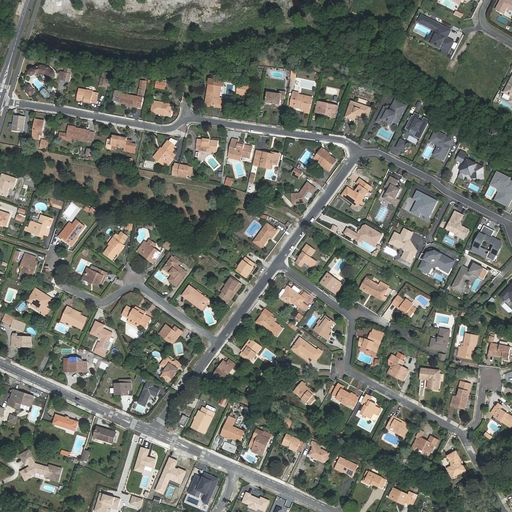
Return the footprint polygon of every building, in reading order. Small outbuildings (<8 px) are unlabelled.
[(511,0),(500,0),(496,9),(505,14),(508,8),(511,9),(511,0)] [(449,52),(455,41),(448,38),(451,30),(422,15),(419,22),(422,23),(423,22),(439,30),(432,43),(444,49),(449,52)] [(439,30),(423,22),(422,23),(435,30),(433,33),(435,34),(434,37),(429,35),(427,40),(432,43),(439,30)] [(34,76),(38,73),(42,74),(45,75),(46,77),(46,78),(47,78),(47,79),(48,79),(49,80),(50,80),(51,80),(52,80),(52,79),(53,79),(54,78),(55,77),(56,76),(55,73),(55,72),(54,72),(54,71),(53,70),(52,69),(51,68),(50,68),(50,67),(49,67),(48,66),(47,66),(46,66),(45,65),(44,65),(43,65),(42,65),(40,65),(39,65),(38,65),(37,66),(36,66),(35,66),(34,67),(33,67),(33,68),(32,68),(31,69),(30,70),(29,71),(29,73),(30,74),(30,75),(31,75),(32,75),(32,76),(33,76),(34,76)] [(63,80),(70,82),(73,69),(66,67),(64,73),(63,80)] [(220,98),(222,86),(225,86),(226,81),(210,79),(209,84),(206,105),(216,106),(215,107),(226,109),(227,99),(220,98)] [(164,89),(165,83),(157,81),(156,88),(164,89)] [(34,92),(34,90),(31,85),(30,85),(29,85),(29,84),(28,84),(28,85),(27,85),(26,85),(26,86),(25,86),(25,87),(25,88),(24,88),(28,94),(29,94),(30,94),(30,95),(31,95),(32,94),(33,94),(33,93),(34,93),(34,92)] [(251,96),(252,86),(239,84),(237,94),(251,96)] [(50,99),(51,95),(45,88),(43,88),(40,91),(40,92),(45,97),(50,99)] [(96,104),(98,93),(79,89),(77,100),(84,101),(84,102),(96,104)] [(137,106),(141,107),(143,98),(121,94),(122,92),(115,91),(113,100),(120,102),(120,103),(126,104),(130,105),(129,106),(137,108),(137,106)] [(280,94),(268,93),(267,102),(280,104),(281,99),(285,99),(287,92),(280,91),(280,94)] [(302,107),(302,109),(302,110),(306,111),(306,112),(310,113),(313,97),(299,94),(299,93),(294,91),(291,103),(297,104),(297,106),(302,107)] [(511,96),(505,93),(503,97),(510,101),(511,96)] [(401,117),(407,106),(396,100),(391,110),(390,111),(388,110),(388,108),(385,107),(377,121),(383,124),(384,121),(385,120),(388,122),(391,121),(392,119),(394,120),(397,115),(401,117)] [(161,112),(160,115),(170,116),(173,104),(153,101),(151,110),(161,112)] [(328,113),(327,115),(336,117),(339,106),(318,101),(316,112),(325,115),(325,113),(328,113)] [(358,112),(369,116),(372,108),(352,101),(346,117),(355,120),(357,115),(358,112)] [(412,119),(407,128),(411,130),(412,129),(418,132),(416,136),(421,139),(430,121),(425,118),(423,122),(419,119),(420,116),(416,114),(414,117),(413,119),(412,119)] [(23,132),(25,117),(15,115),(12,131),(23,132)] [(398,123),(401,117),(397,115),(394,120),(392,119),(391,121),(388,122),(385,120),(384,121),(392,125),(394,121),(398,123)] [(37,134),(39,134),(42,135),(44,120),(35,119),(34,123),(34,129),(37,130),(37,134)] [(90,131),(75,128),(68,126),(67,137),(72,138),(92,142),(93,137),(89,136),(90,132),(90,131)] [(453,144),(451,137),(447,139),(445,138),(446,136),(436,131),(431,139),(438,143),(440,147),(435,155),(437,156),(438,158),(440,159),(442,159),(444,160),(447,153),(448,150),(449,150),(450,148),(449,146),(453,144)] [(126,142),(126,140),(126,138),(113,135),(111,145),(124,148),(124,151),(130,152),(131,143),(126,142)] [(196,150),(199,150),(208,151),(217,152),(218,141),(210,141),(210,139),(203,139),(203,140),(198,140),(196,150)] [(250,159),(253,147),(238,144),(238,141),(232,139),(229,148),(233,149),(231,154),(250,159)] [(434,155),(435,155),(440,147),(438,143),(431,139),(431,141),(437,144),(438,147),(434,155)] [(170,155),(172,152),(176,147),(168,141),(162,149),(156,155),(166,162),(168,165),(173,158),(170,155)] [(397,148),(404,151),(406,147),(403,145),(402,143),(400,142),(397,148)] [(163,165),(166,162),(156,155),(162,149),(160,147),(152,157),(163,165)] [(317,155),(318,164),(328,171),(336,160),(329,155),(330,154),(323,149),(321,152),(319,151),(317,155)] [(257,162),(272,165),(272,164),(277,165),(280,154),(271,152),(271,154),(259,152),(257,162)] [(483,178),(483,168),(468,160),(469,158),(465,156),(466,154),(461,152),(459,157),(462,159),(460,162),(465,165),(464,166),(465,169),(463,169),(461,172),(466,175),(467,173),(472,176),(472,179),(483,178)] [(292,172),(294,168),(285,162),(283,166),(292,172)] [(188,166),(180,165),(179,174),(187,175),(188,166)] [(300,176),(303,171),(296,168),(292,174),(295,176),(296,174),(300,176)] [(1,183),(0,182),(0,193),(6,196),(9,187),(10,184),(15,186),(17,178),(3,173),(1,179),(2,180),(1,183)] [(511,189),(511,188),(511,183),(511,180),(508,181),(508,179),(497,173),(493,181),(497,183),(495,186),(499,188),(501,192),(496,200),(506,205),(509,199),(508,197),(509,195),(511,194),(511,189)] [(226,177),(224,185),(230,187),(232,179),(226,177)] [(399,181),(391,177),(386,186),(389,188),(390,188),(389,191),(388,190),(384,198),(394,203),(396,198),(401,189),(396,187),(399,181)] [(358,205),(371,187),(360,179),(357,183),(359,185),(354,192),(347,187),(341,195),(353,204),(357,207),(358,205)] [(497,183),(493,181),(491,185),(498,189),(498,193),(495,200),(496,200),(501,192),(499,188),(495,186),(497,183)] [(307,197),(308,198),(316,189),(308,182),(301,192),(303,193),(291,194),(292,204),(302,203),(302,201),(304,201),(307,197)] [(417,201),(421,193),(417,191),(413,199),(417,201)] [(427,196),(421,193),(417,201),(418,202),(417,204),(416,203),(411,213),(419,217),(421,214),(429,218),(438,201),(434,199),(431,199),(429,198),(427,196)] [(64,201),(52,198),(51,201),(53,203),(53,206),(62,208),(64,201)] [(0,224),(6,226),(10,214),(0,210),(0,206),(0,224)] [(88,212),(94,216),(97,211),(91,207),(88,212)] [(459,223),(463,216),(455,211),(445,229),(455,234),(455,235),(458,237),(460,236),(464,238),(468,230),(460,226),(459,226),(458,224),(459,223)] [(44,234),(46,228),(49,218),(41,215),(38,224),(33,222),(30,231),(36,233),(40,235),(41,233),(43,234),(44,234)] [(71,243),(76,237),(81,231),(85,226),(77,220),(73,225),(70,222),(58,236),(61,238),(63,236),(71,243)] [(271,239),(277,230),(267,223),(253,241),(261,247),(269,237),(271,239)] [(358,234),(348,228),(345,233),(356,239),(358,237),(363,240),(364,238),(365,238),(368,239),(368,241),(372,243),(373,242),(377,245),(382,234),(366,225),(363,226),(361,230),(359,233),(358,234)] [(473,247),(479,249),(483,240),(494,246),(491,252),(489,251),(486,257),(493,261),(501,246),(500,242),(491,237),(494,231),(483,226),(473,247)] [(391,241),(403,248),(405,251),(402,257),(411,262),(417,251),(410,240),(409,240),(413,233),(405,229),(401,236),(395,233),(391,241)] [(108,244),(110,245),(115,239),(116,240),(119,236),(124,240),(127,236),(121,232),(119,235),(116,233),(108,244)] [(77,238),(76,237),(71,243),(63,236),(61,238),(71,246),(77,238)] [(118,249),(120,251),(124,245),(122,244),(125,240),(124,240),(119,236),(116,240),(115,239),(110,245),(104,253),(112,259),(116,253),(118,249)] [(364,238),(363,240),(375,247),(377,245),(373,242),(372,243),(368,241),(368,239),(365,238),(364,238)] [(151,258),(150,260),(154,263),(161,253),(154,248),(156,244),(150,239),(147,243),(149,244),(144,252),(151,258)] [(168,251),(173,244),(167,239),(162,247),(168,251)] [(391,241),(390,243),(405,251),(403,248),(391,241)] [(140,253),(150,260),(151,258),(144,252),(149,244),(147,243),(140,253)] [(310,266),(315,260),(310,257),(315,250),(307,244),(301,253),(302,254),(296,262),(302,266),(305,262),(310,266)] [(428,254),(427,253),(419,268),(428,273),(433,265),(434,263),(439,266),(440,269),(448,273),(454,262),(445,256),(444,257),(441,255),(441,254),(435,251),(434,252),(432,250),(430,251),(428,254)] [(34,264),(36,265),(37,262),(32,260),(34,256),(25,253),(23,257),(25,258),(20,274),(32,278),(35,270),(33,269),(34,264)] [(180,262),(172,256),(163,269),(172,275),(168,280),(176,286),(187,272),(177,265),(180,262)] [(236,269),(244,275),(251,266),(252,267),(254,264),(245,257),(236,269)] [(477,277),(482,268),(472,263),(470,267),(471,267),(470,270),(469,269),(469,270),(462,267),(451,288),(459,292),(465,281),(466,282),(470,280),(473,275),(477,277)] [(251,266),(244,275),(246,277),(253,268),(252,267),(251,266)] [(486,270),(482,268),(477,277),(481,279),(486,270)] [(102,279),(104,280),(107,273),(98,269),(97,272),(89,269),(87,274),(85,273),(83,278),(99,286),(102,279)] [(336,294),(343,284),(328,273),(321,282),(336,294)] [(227,286),(223,292),(220,296),(228,302),(241,284),(230,276),(224,284),(226,285),(227,286)] [(371,295),(372,294),(363,289),(368,279),(366,278),(360,289),(371,295)] [(363,289),(372,294),(381,299),(385,301),(387,298),(383,295),(388,286),(381,282),(379,285),(368,279),(363,289)] [(511,280),(499,296),(503,300),(507,295),(511,298),(511,280)] [(201,307),(207,299),(189,286),(182,295),(191,302),(193,301),(201,307)] [(288,299),(291,301),(299,307),(302,302),(305,299),(288,286),(285,289),(285,290),(284,289),(283,289),(278,295),(279,296),(281,298),(287,302),(288,299)] [(38,292),(39,291),(35,288),(28,300),(33,303),(44,310),(43,312),(42,314),(46,316),(50,310),(46,307),(51,298),(48,296),(47,297),(38,292)] [(209,300),(207,299),(201,307),(193,301),(191,302),(202,310),(209,300)] [(407,312),(406,314),(410,317),(416,309),(412,306),(413,304),(406,299),(405,301),(401,299),(397,305),(407,312)] [(308,306),(302,302),(299,307),(304,311),(308,306)] [(32,305),(43,312),(44,310),(33,303),(32,305)] [(396,306),(406,314),(407,312),(397,305),(396,306)] [(67,306),(62,318),(66,320),(65,321),(82,329),(87,318),(80,315),(70,310),(71,309),(71,308),(67,306)] [(140,311),(135,308),(134,309),(127,306),(122,315),(129,319),(130,318),(139,323),(139,324),(146,328),(148,323),(141,319),(144,315),(146,312),(141,309),(140,311)] [(276,336),(282,328),(269,318),(272,314),(265,309),(262,313),(263,313),(265,315),(259,322),(267,327),(266,329),(276,336)] [(300,321),(304,316),(299,313),(295,318),(300,321)] [(10,324),(13,318),(5,314),(3,320),(10,324)] [(151,318),(144,315),(141,319),(148,323),(151,318)] [(328,330),(329,328),(334,322),(326,316),(322,321),(320,320),(317,323),(319,324),(314,330),(327,339),(330,336),(328,334),(330,331),(328,330)] [(107,340),(110,332),(103,329),(104,325),(96,322),(91,333),(102,338),(100,343),(98,342),(95,349),(105,353),(110,342),(108,341),(107,340)] [(179,334),(180,335),(183,332),(175,326),(172,329),(166,325),(159,333),(164,337),(165,335),(174,341),(176,338),(179,334)] [(446,351),(450,331),(441,329),(438,340),(432,339),(430,348),(446,351)] [(376,352),(382,337),(374,333),(371,332),(368,340),(365,339),(360,338),(359,345),(362,346),(368,349),(376,352)] [(472,346),(474,347),(475,347),(478,336),(466,333),(464,343),(463,347),(461,347),(459,347),(458,355),(461,356),(462,354),(470,356),(472,346)] [(30,347),(31,337),(12,336),(12,346),(30,347)] [(317,350),(300,337),(292,349),(299,354),(302,351),(315,361),(322,352),(318,349),(317,350)] [(245,353),(242,356),(248,361),(251,357),(253,359),(261,347),(252,340),(248,346),(246,344),(241,350),(243,351),(245,353)] [(508,360),(509,356),(510,351),(511,347),(507,346),(508,342),(500,341),(499,345),(491,343),(488,354),(493,355),(503,357),(502,359),(508,360)] [(472,358),(474,347),(472,346),(470,356),(462,354),(461,356),(472,358)] [(92,354),(85,352),(84,358),(94,361),(95,356),(92,355),(92,354)] [(400,377),(399,379),(403,381),(409,370),(402,366),(404,361),(402,360),(396,356),(392,354),(389,359),(389,364),(391,365),(393,366),(390,371),(400,377)] [(173,362),(166,357),(160,364),(166,368),(160,376),(169,382),(181,366),(174,361),(173,362)] [(71,361),(71,359),(64,358),(64,367),(68,367),(68,371),(87,371),(87,362),(77,362),(71,361)] [(220,369),(218,367),(213,374),(223,381),(235,364),(229,360),(227,363),(225,362),(220,369)] [(388,372),(399,379),(400,377),(390,371),(393,366),(391,365),(388,372)] [(436,386),(438,373),(439,370),(421,369),(420,379),(429,380),(427,388),(432,389),(432,386),(436,386)] [(440,374),(438,373),(436,386),(432,386),(432,389),(438,389),(440,374)] [(141,383),(144,377),(137,374),(134,380),(141,383)] [(154,381),(149,379),(138,402),(145,405),(150,393),(156,396),(159,389),(155,387),(155,388),(153,387),(154,387),(152,386),(154,381)] [(131,389),(131,380),(120,380),(120,383),(115,383),(116,394),(128,393),(128,389),(131,389)] [(302,381),(294,391),(310,405),(316,399),(313,396),(314,394),(309,390),(310,389),(305,385),(305,384),(302,381)] [(342,389),(343,388),(344,386),(339,384),(333,395),(337,397),(336,398),(342,401),(341,402),(346,405),(347,402),(350,404),(355,396),(356,395),(352,393),(352,394),(342,389)] [(251,385),(246,393),(250,396),(256,388),(251,385)] [(465,409),(469,392),(459,389),(456,397),(453,396),(451,405),(465,409)] [(14,390),(11,400),(15,401),(13,407),(17,409),(19,403),(22,404),(31,407),(34,397),(14,390)] [(372,405),(373,403),(370,401),(371,397),(366,395),(361,403),(365,405),(361,413),(371,418),(374,413),(377,414),(380,409),(375,406),(372,405)] [(494,416),(502,421),(511,427),(511,425),(511,416),(496,405),(491,412),(495,415),(494,416)] [(207,422),(210,423),(214,413),(202,407),(201,412),(199,411),(191,427),(202,432),(207,422)] [(179,424),(185,427),(189,417),(183,415),(179,424)] [(76,431),(78,423),(57,416),(54,424),(76,431)] [(404,436),(409,425),(393,416),(387,427),(404,436)] [(221,434),(240,442),(244,432),(232,426),(234,421),(228,418),(226,424),(221,434)] [(286,418),(283,425),(289,427),(292,420),(286,418)] [(114,443),(117,433),(98,427),(94,437),(114,443)] [(257,429),(249,445),(253,447),(260,450),(258,454),(262,456),(270,439),(262,436),(264,432),(257,429)] [(433,437),(430,442),(429,443),(421,438),(421,437),(424,432),(420,430),(416,436),(417,437),(414,443),(411,449),(415,451),(418,447),(430,454),(435,445),(436,445),(439,440),(433,437)] [(290,446),(297,450),(301,440),(287,433),(282,443),(286,445),(290,446)] [(306,443),(301,440),(297,450),(302,452),(306,443)] [(318,458),(317,460),(325,463),(330,453),(320,448),(321,445),(313,441),(311,445),(313,446),(310,454),(318,458)] [(143,473),(144,470),(145,466),(152,468),(154,468),(156,460),(149,457),(149,459),(147,458),(147,457),(149,450),(141,447),(135,471),(143,473)] [(84,450),(81,459),(88,462),(90,452),(84,450)] [(21,472),(24,477),(30,473),(31,475),(37,472),(47,475),(46,477),(58,481),(62,469),(50,465),(49,468),(36,464),(28,451),(20,455),(26,465),(29,464),(31,467),(21,472)] [(460,458),(456,451),(447,456),(451,462),(451,465),(447,468),(453,477),(466,470),(464,467),(461,464),(460,458)] [(349,474),(353,476),(358,465),(340,457),(335,468),(343,471),(349,474)] [(164,494),(168,484),(170,479),(181,484),(186,472),(180,469),(179,470),(174,468),(175,467),(177,461),(170,458),(157,491),(164,494)] [(366,481),(370,483),(382,488),(386,480),(367,471),(365,476),(367,477),(366,481)] [(190,489),(196,492),(197,491),(206,495),(203,502),(208,504),(219,480),(206,474),(205,478),(203,477),(203,479),(196,476),(190,489)] [(369,485),(370,483),(366,481),(367,477),(365,476),(362,481),(369,485)] [(170,479),(168,484),(179,488),(181,484),(170,479)] [(408,504),(413,494),(410,492),(409,494),(394,487),(389,497),(404,504),(405,502),(408,504)] [(121,499),(100,493),(95,511),(97,511),(106,511),(108,507),(109,504),(118,506),(121,499)] [(243,502),(249,505),(248,507),(257,510),(258,508),(265,511),(269,501),(261,498),(260,500),(250,495),(251,494),(247,493),(243,502)] [(417,495),(413,494),(408,504),(412,505),(417,495)] [(143,500),(133,496),(131,504),(141,507),(143,500)]
